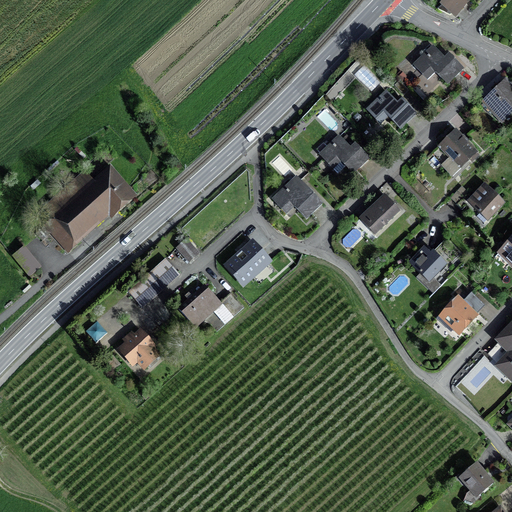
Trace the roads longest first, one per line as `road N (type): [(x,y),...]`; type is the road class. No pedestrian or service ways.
road 1 (secondary): [(0,362),(254,131),(382,0)]
road 2 (residential): [(102,354),(248,221),(314,246)]
road 3 (residential): [(314,246),(341,260),(408,361),(436,384)]
road 4 (residential): [(394,173),(477,91),(497,55)]
